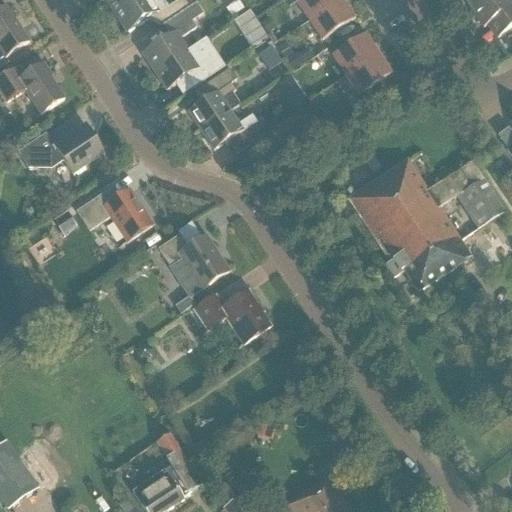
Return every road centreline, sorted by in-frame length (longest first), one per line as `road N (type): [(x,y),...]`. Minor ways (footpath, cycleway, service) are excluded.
road 1 (unclassified): [(455,511),(450,490),(412,455),(245,191),(159,168),(54,0)]
road 2 (residential): [(511,81),(485,98),(461,77),(411,0)]
